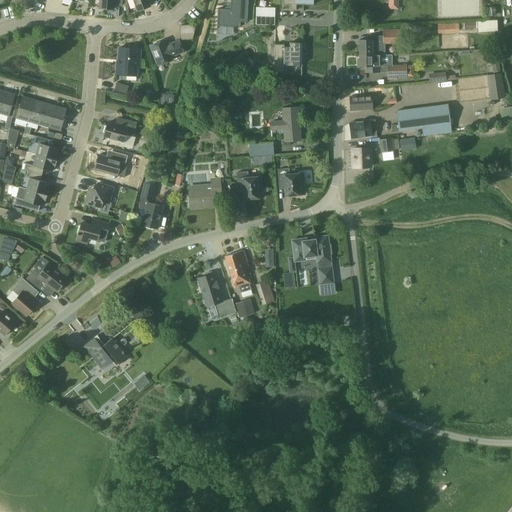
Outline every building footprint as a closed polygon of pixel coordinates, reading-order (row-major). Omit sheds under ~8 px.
[(99,0),(99,7),(114,9),(114,0),(99,0)] [(133,0),(138,11),(150,6),(147,0),(133,0)] [(213,8),(212,24),(235,26),(235,21),(242,21),(243,0),(225,0),(225,8),(213,8)] [(283,0),(284,4),(291,4),(291,9),(296,9),(297,4),(312,5),(312,0),(283,0)] [(388,0),(388,8),(399,9),(398,0),(388,0)] [(90,5),(90,13),(98,14),(99,6),(90,5)] [(273,16),(273,8),(257,8),(257,16),(273,16)] [(459,22),(438,23),(438,33),(459,32),(459,22)] [(193,24),(180,25),(181,39),(194,38),(193,24)] [(398,45),(398,37),(398,29),(393,29),(382,29),(383,35),(371,35),(371,39),(359,40),(359,55),(373,55),(379,54),(385,54),(385,45),(393,45),(398,45)] [(183,52),(179,40),(167,45),(165,40),(150,46),(158,65),(172,60),(171,56),(183,52)] [(289,65),(299,65),(299,64),(302,64),(303,43),(300,43),(300,42),(290,42),(290,47),(284,46),(284,44),(275,44),(274,72),(284,72),(284,65),(289,65)] [(107,58),(116,58),(116,46),(107,45),(107,58)] [(139,59),(140,59),(141,49),(119,47),(118,64),(117,64),(116,74),(137,76),(139,59)] [(373,55),(359,55),(360,66),(365,66),(365,71),(388,70),(388,66),(389,66),(389,62),(388,54),(385,54),(379,54),(373,55)] [(388,77),(406,76),(406,65),(389,66),(388,66),(388,70),(388,77)] [(446,81),(446,72),(429,73),(429,81),(446,81)] [(505,99),(501,74),(486,76),(490,101),(505,99)] [(117,82),(114,90),(126,94),(129,86),(117,82)] [(4,91),(0,105),(0,113),(9,116),(15,94),(4,91)] [(372,109),(371,95),(350,96),(350,110),(372,109)] [(16,118),(27,121),(34,100),(22,96),(16,118)] [(27,121),(39,124),(45,103),(34,100),(27,121)] [(39,124),(50,127),(56,106),(45,103),(39,124)] [(423,135),(452,132),(448,103),(420,107),(396,110),(397,124),(392,125),(393,131),(398,131),(422,128),(423,135)] [(56,106),(50,127),(61,131),(67,109),(56,106)] [(511,106),(501,107),(501,120),(511,119),(511,106)] [(301,140),(298,107),(282,108),(283,120),(271,121),(271,130),(284,129),(285,141),(301,140)] [(125,127),(108,122),(104,136),(124,142),(126,134),(133,136),(137,122),(127,119),(125,127)] [(375,119),(349,123),(351,139),(372,136),(372,138),(374,138),(373,134),(377,133),(375,119)] [(6,146),(15,148),(19,130),(10,128),(6,146)] [(40,143),(36,154),(57,160),(59,154),(57,154),(59,149),(57,148),(59,142),(38,136),(36,142),(40,143)] [(392,150),(390,138),(379,140),(380,152),(392,150)] [(250,156),(274,154),(273,143),(249,144),(250,156)] [(371,166),(370,147),(352,148),(353,167),(371,166)] [(26,164),(25,170),(40,174),(42,168),(53,171),(54,166),(55,166),(57,160),(36,154),(33,166),(26,164)] [(95,169),(117,175),(121,161),(99,155),(98,158),(96,159),(95,164),(96,166),(95,169)] [(12,183),(15,165),(12,165),(13,158),(5,157),(2,181),(12,183)] [(278,169),(279,184),(285,183),(286,195),(305,194),(304,185),(299,186),(298,173),(289,174),(289,168),(278,169)] [(27,189),(47,195),(49,188),(48,188),(49,183),(38,180),(40,174),(25,170),(22,169),(20,176),(27,178),(27,177),(30,178),(27,189)] [(236,172),(238,187),(244,187),(245,199),(264,197),(263,189),(258,189),(257,177),(248,177),(248,171),(236,172)] [(158,228),(163,205),(150,202),(151,199),(152,199),(155,185),(153,184),(154,179),(146,177),(145,182),(139,208),(146,209),(142,224),(158,228)] [(220,195),(219,179),(212,179),(212,185),(190,187),(191,207),(215,206),(214,195),(220,195)] [(103,202),(109,203),(113,187),(98,183),(96,189),(89,188),(85,203),(101,208),(103,202)] [(47,195),(27,189),(19,187),(14,204),(30,208),(31,202),(43,205),(44,200),(45,201),(47,195)] [(122,210),(119,218),(126,221),(128,213),(122,210)] [(99,234),(106,236),(110,224),(92,219),(91,225),(82,222),(77,240),(87,243),(89,237),(98,240),(99,234)] [(0,259),(8,262),(18,241),(4,236),(0,248),(0,259)] [(330,253),(331,253),(330,245),(329,245),(329,243),(326,243),(325,236),(314,237),(315,239),(303,241),(302,239),(292,240),(294,261),(305,260),(305,257),(317,255),(317,263),(331,261),(330,253)] [(28,245),(22,240),(17,247),(23,252),(28,245)] [(266,267),(274,266),(274,248),(265,248),(266,267)] [(251,274),(248,264),(250,264),(246,250),(241,252),(241,251),(225,256),(235,288),(251,283),(248,275),(251,274)] [(113,267),(120,262),(116,255),(109,260),(113,267)] [(44,281),(57,291),(68,278),(48,263),(41,272),(35,267),(26,279),(38,288),(44,281)] [(333,282),(331,267),(318,269),(320,284),(333,282)] [(211,272),(205,274),(205,276),(198,278),(207,306),(214,304),(219,317),(236,312),(232,298),(222,301),(218,287),(217,282),(216,282),(213,273),(212,274),(211,272)] [(284,272),(285,287),(295,286),(295,272),(284,272)] [(36,304),(30,299),(37,291),(22,278),(12,290),(19,296),(13,302),(15,304),(14,305),(18,309),(19,308),(27,315),(29,313),(30,314),(34,310),(33,309),(36,304)] [(255,284),(258,292),(262,304),(275,300),(268,280),(255,284)] [(251,298),(235,302),(239,317),(255,313),(251,298)] [(142,313),(134,306),(130,310),(138,317),(142,313)] [(11,330),(10,329),(16,323),(2,311),(0,313),(0,330),(5,335),(6,334),(7,334),(11,330)] [(94,337),(83,345),(102,368),(115,358),(119,363),(127,356),(112,337),(101,346),(94,337)] [(140,390),(150,381),(144,374),(134,383),(140,390)]
